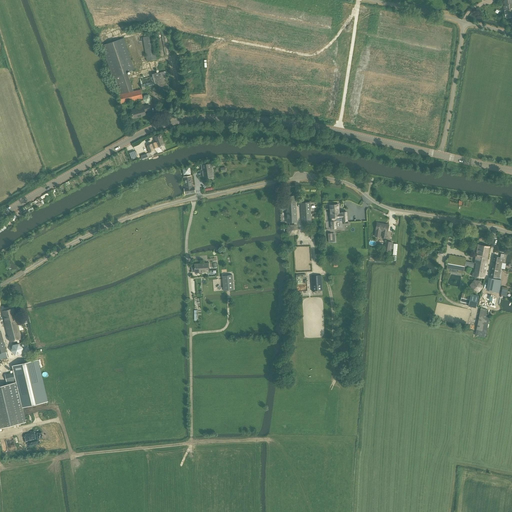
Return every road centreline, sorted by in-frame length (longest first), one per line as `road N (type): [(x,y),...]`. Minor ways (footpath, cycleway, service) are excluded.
road 1 (unclassified): [(511,233),(390,209),(344,182),(296,178),(119,220),(0,288)]
road 2 (secondary): [(441,154),(288,123),(195,118),(134,137),(0,215)]
road 3 (track): [(190,333),(191,443),(72,455),(36,329)]
road 4 (track): [(162,59),(226,39),(316,53),(358,0)]
road 5 (track): [(299,226),(317,251),(333,312),(324,441)]
road 6 (track): [(191,443),(278,443),(312,511)]
road 7 (unclassified): [(464,22),(441,154)]
